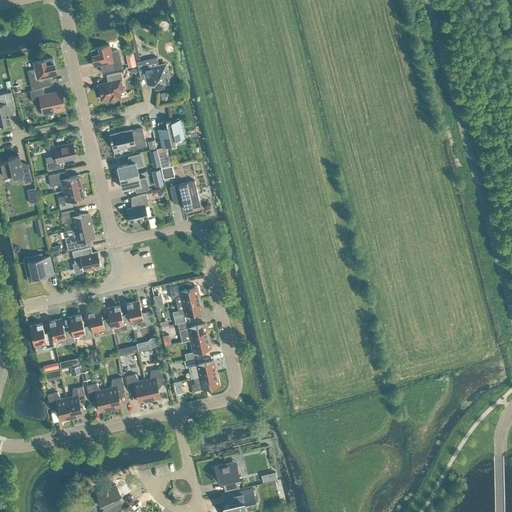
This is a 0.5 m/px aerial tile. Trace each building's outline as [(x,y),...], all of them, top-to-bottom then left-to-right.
[(111,51),(109,43),(89,48),(93,65),(99,64),(101,71),(122,67),(118,49),(111,51)] [(31,87),(52,82),(50,75),(56,73),(52,56),(33,61),(34,68),(27,69),(31,87)] [(157,56),(136,61),(140,79),(146,77),(147,83),(153,81),(155,88),(170,84),(168,77),(171,76),(172,75),(171,71),(169,70),(167,61),(159,64),(157,56)] [(119,96),(117,89),(121,89),(119,80),(122,79),(120,71),(106,74),(107,82),(98,84),(101,98),(109,96),(110,99),(119,96)] [(44,94),(43,87),(29,90),(31,100),(39,98),(41,105),(39,105),(41,113),(49,111),(49,110),(55,108),(56,111),(64,109),(60,90),(59,90),(44,94)] [(10,121),(8,110),(15,108),(11,91),(0,93),(0,123),(10,121)] [(178,118),(178,116),(157,121),(158,127),(156,128),(161,146),(156,147),(160,166),(170,164),(166,145),(171,144),(171,145),(175,144),(174,139),(184,136),(180,118),(178,118)] [(146,145),(142,126),(131,129),(109,133),(113,148),(127,145),(128,149),(146,145)] [(47,169),(63,166),(62,159),(75,156),(72,142),(53,146),(56,159),(46,162),(47,169)] [(117,176),(137,172),(136,166),(142,164),(140,153),(128,155),(130,162),(117,165),(118,171),(116,172),(117,176)] [(21,164),(18,154),(7,157),(8,160),(0,161),(0,163),(3,175),(11,173),(12,176),(13,176),(18,179),(23,178),(24,181),(31,180),(28,163),(21,164)] [(163,177),(174,175),(171,164),(160,167),(163,177)] [(154,185),(163,183),(159,168),(151,170),(154,185)] [(63,189),(82,185),(79,173),(65,177),(64,171),(47,174),(50,185),(61,183),(63,189)] [(137,172),(117,176),(118,181),(120,181),(122,187),(135,184),(136,191),(148,188),(145,177),(138,178),(137,172)] [(200,204),(194,179),(178,183),(179,187),(177,187),(176,183),(169,185),(173,202),(180,200),(179,198),(181,198),(184,208),(200,204)] [(82,185),(63,189),(64,195),(57,196),(60,208),(72,205),(71,199),(84,196),(82,185)] [(37,186),(30,186),(30,200),(38,200),(37,186)] [(162,197),(166,192),(161,188),(157,193),(162,197)] [(129,221),(147,217),(144,205),(148,204),(146,192),(131,196),(133,206),(126,208),(129,221)] [(73,228),(91,223),(88,211),(80,213),(73,209),(60,212),(62,217),(70,216),(73,228)] [(91,223),(73,228),(75,234),(64,236),(67,248),(81,245),(92,243),(90,236),(94,235),(91,223)] [(91,252),(90,246),(72,250),(74,263),(80,261),(82,269),(93,266),(94,267),(99,266),(99,265),(100,264),(100,263),(101,263),(100,259),(99,259),(97,251),(91,252)] [(41,256),(41,252),(23,257),(28,281),(46,277),(45,273),(53,271),(49,255),(41,256)] [(181,301),(182,301),(199,297),(196,285),(191,286),(190,280),(168,285),(171,297),(175,296),(176,302),(181,301)] [(177,322),(189,319),(187,313),(202,309),(199,297),(182,301),(181,301),(176,302),(178,309),(172,311),(175,322),(177,322)] [(156,307),(163,305),(161,298),(155,299),(156,307)] [(131,322),(139,320),(140,325),(151,322),(149,310),(141,312),(138,299),(126,302),(128,312),(131,322)] [(128,312),(121,314),(119,303),(106,306),(109,317),(111,327),(112,327),(119,325),(120,330),(132,327),(131,322),(128,312)] [(109,317),(102,318),(99,308),(87,311),(90,323),(92,331),(100,329),(101,334),(113,331),(112,327),(111,327),(109,317)] [(90,323),(83,325),(80,312),(68,315),(71,328),(73,336),(73,335),(81,334),(82,339),(93,336),(92,331),(90,323)] [(71,328),(64,330),(61,317),(48,320),(51,330),(53,340),(54,340),(61,338),(62,343),(74,340),(73,335),(73,336),(71,328)] [(190,325),(189,319),(177,322),(181,340),(190,338),(207,334),(205,322),(190,325)] [(51,330),(44,332),(41,321),(29,324),(34,345),(42,343),(43,347),(55,345),(54,340),(53,340),(51,330)] [(163,330),(165,338),(171,337),(170,328),(163,330)] [(185,359),(197,356),(196,350),(210,346),(207,334),(190,338),(192,350),(184,352),(185,359)] [(199,362),(197,356),(185,359),(183,359),(185,366),(196,364),(198,375),(216,371),(213,359),(199,362)] [(144,379),(148,398),(148,399),(160,397),(156,382),(163,380),(160,367),(150,369),(150,377),(144,379)] [(83,378),(89,377),(87,368),(85,369),(81,370),(83,378)] [(216,371),(198,375),(193,376),(195,383),(191,384),(192,389),(219,383),(216,371)] [(148,398),(144,379),(138,380),(135,373),(125,375),(128,388),(135,387),(138,401),(148,398)] [(105,387),(109,407),(120,405),(117,391),(124,389),(121,376),(111,378),(111,386),(105,387)] [(176,393),(182,391),(180,380),(173,381),(176,393)] [(109,407),(105,387),(100,389),(96,382),(86,384),(89,397),(96,395),(99,410),(109,407)] [(66,396),(71,417),(71,416),(81,414),(78,399),(85,398),(82,385),(72,387),(72,395),(66,396)] [(71,417),(66,396),(61,398),(57,391),(47,393),(50,406),(57,404),(60,419),(71,417)] [(238,474),(235,460),(214,465),(217,480),(222,479),(224,489),(238,485),(236,475),(240,474),(240,473),(238,474)] [(263,474),(265,479),(278,475),(276,470),(263,474)] [(113,511),(120,506),(116,501),(121,498),(118,493),(120,492),(115,483),(105,486),(106,488),(96,490),(99,502),(101,501),(104,508),(101,509),(101,511),(113,511)] [(243,509),(247,500),(254,498),(252,487),(226,493),(228,504),(223,505),(224,511),(245,511),(245,509),(243,509)]
